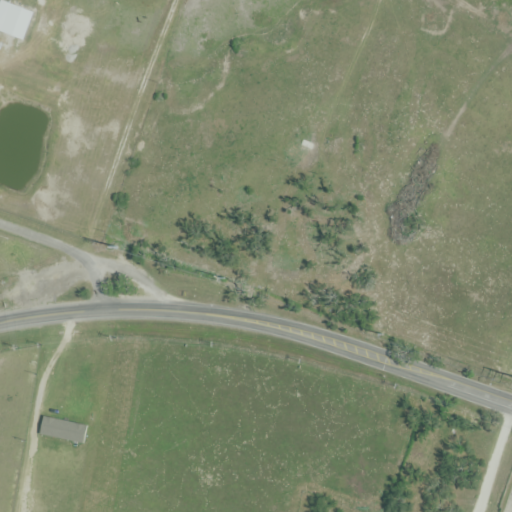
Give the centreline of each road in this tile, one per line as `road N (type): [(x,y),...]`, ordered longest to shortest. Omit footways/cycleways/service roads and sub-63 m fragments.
road 1 (secondary): [(186,308),(307,336),(511,405)]
road 2 (secondary): [(511,394),(312,325),(186,308)]
road 3 (secondary): [(186,308),(0,323)]
road 4 (residential): [(104,311),(85,266),(67,250),(0,226)]
